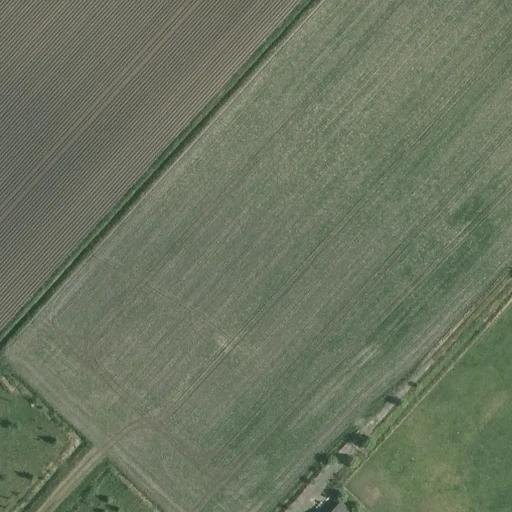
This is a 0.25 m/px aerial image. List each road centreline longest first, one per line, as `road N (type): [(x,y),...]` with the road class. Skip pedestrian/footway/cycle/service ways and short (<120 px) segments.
road 1 (track): [(295,511),(511,274)]
road 2 (track): [(50,511),(102,455),(163,511)]
